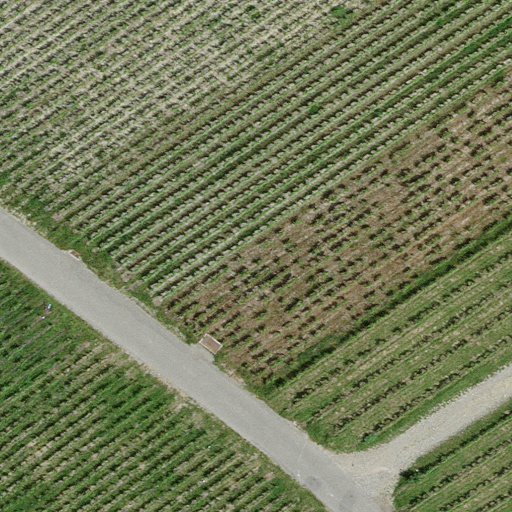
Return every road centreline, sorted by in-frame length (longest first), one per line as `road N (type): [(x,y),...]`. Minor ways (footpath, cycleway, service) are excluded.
road 1 (unclassified): [(0,230),(274,436),(361,511)]
road 2 (track): [(511,380),(339,491)]
